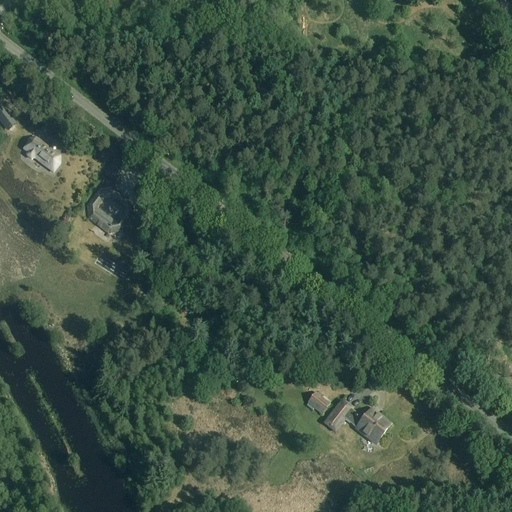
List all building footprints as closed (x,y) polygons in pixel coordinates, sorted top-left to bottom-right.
[(1,104),(0,103),(0,123),(8,133),(17,126),(1,104)] [(35,138),(32,139),(31,138),(21,149),(25,152),(25,158),(29,161),(34,159),(52,172),(58,165),(58,156),(35,138)] [(105,175),(115,181),(124,167),(115,160),(105,175)] [(100,189),(87,206),(89,219),(107,233),(120,231),(132,216),(130,202),(111,187),(100,189)] [(199,318),(195,323),(199,327),(202,330),(208,324),(201,316),(199,318)] [(316,394),(307,404),(323,417),(331,405),(316,394)] [(335,433),(345,420),(377,446),(391,427),(380,418),(379,420),(372,415),(374,413),(370,410),(363,419),(341,402),(324,424),(335,433)]
